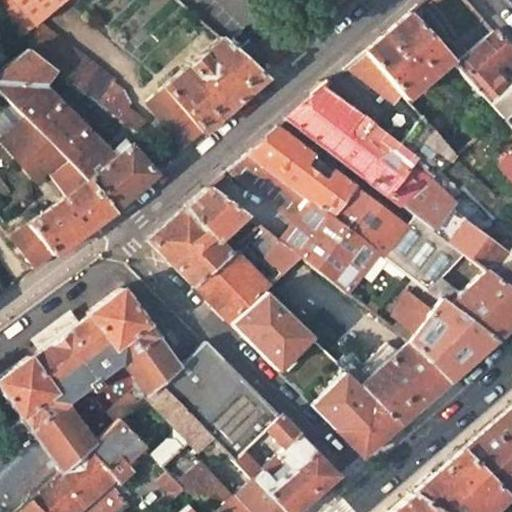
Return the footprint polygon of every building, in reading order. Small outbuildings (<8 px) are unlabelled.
[(8,0),(32,25),(36,21),(60,0),(8,0)] [(309,0),(263,40),(259,44),(266,52),(277,66),(324,25),(352,0),(309,0)] [(0,6),(0,30),(14,41),(15,40),(29,28),(0,6)] [(449,59),(414,21),(407,13),(383,33),(363,51),(401,94),(404,97),(449,59)] [(46,63),(97,102),(135,131),(144,120),(125,105),(128,101),(122,88),(113,81),(114,79),(36,21),(32,25),(29,28),(15,40),(26,48),(46,63)] [(453,64),(487,102),(511,80),(511,54),(500,41),(491,31),(453,64)] [(254,63),(238,49),(221,35),(148,100),(173,127),(166,133),(182,148),(194,137),(254,86),(267,74),(254,63)] [(253,37),(238,49),(254,63),(266,52),(259,44),(253,37)] [(62,158),(113,208),(155,172),(128,142),(103,162),(94,142),(30,82),(46,63),(26,48),(0,66),(0,97),(8,105),(21,118),(62,158)] [(363,51),(345,67),(391,105),(401,94),(363,51)] [(511,80),(487,102),(500,115),(511,129),(511,80)] [(455,154),(419,114),(394,142),(321,88),(283,120),(396,205),(427,179),(455,154)] [(0,141),(36,186),(45,180),(41,175),(45,172),(62,158),(21,118),(8,105),(0,111),(0,141)] [(354,185),(333,168),(320,185),(301,169),(313,153),(276,126),(257,143),(245,154),(308,201),(330,218),(351,189),(354,185)] [(160,167),(171,158),(164,153),(155,160),(160,167)] [(313,153),(301,169),(320,185),(333,168),(313,153)] [(233,164),(227,170),(293,221),(308,201),(245,154),(233,164)] [(511,154),(500,164),(511,177),(511,154)] [(65,195),(11,234),(35,265),(80,233),(101,218),(113,208),(62,158),(45,172),(65,195)] [(427,179),(396,205),(411,217),(429,230),(447,207),(451,201),(427,179)] [(221,234),(216,228),(222,222),(228,228),(242,215),(206,188),(146,240),(168,263),(190,284),(228,251),(216,238),(221,234)] [(402,228),(351,189),(330,218),(308,201),(293,221),(312,236),(296,255),(316,269),(347,293),(359,276),(377,252),(405,273),(430,292),(441,279),(461,254),(429,230),(411,217),(402,228)] [(461,254),(481,269),(511,292),(511,246),(505,253),(447,207),(429,230),(461,254)] [(293,221),(277,241),(279,242),(296,255),(312,236),(293,221)] [(221,234),(228,228),(222,222),(216,228),(221,234)] [(279,242),(277,241),(257,226),(246,236),(265,255),(279,242)] [(279,242),(265,255),(264,256),(279,272),(296,255),(279,242)] [(208,303),(226,321),(261,288),(262,286),(228,251),(190,284),(208,303)] [(377,252),(359,276),(371,284),(382,270),(399,282),(405,273),(377,252)] [(458,294),(453,290),(455,288),(441,279),(430,292),(439,299),(491,338),(492,339),(511,323),(511,321),(511,292),(481,269),(458,294)] [(0,472),(0,508),(3,511),(13,511),(29,498),(86,446),(91,442),(63,404),(66,401),(56,387),(109,348),(119,362),(123,359),(146,392),(159,380),(218,441),(234,457),(242,449),(264,427),(277,414),(221,357),(201,337),(177,362),(157,335),(159,333),(148,318),(146,321),(121,286),(86,311),(87,313),(29,356),(27,354),(0,373),(0,391),(17,415),(16,416),(26,431),(28,429),(36,440),(0,472)] [(261,288),(226,321),(274,369),(308,335),(261,288)] [(430,309),(410,292),(392,314),(413,331),(405,340),(445,380),(469,359),(491,338),(439,299),(430,309)] [(393,352),(358,385),(369,396),(396,423),(406,414),(434,390),(445,380),(405,340),(393,352)] [(351,377),(358,385),(393,352),(385,343),(351,377)] [(308,403),(359,455),(377,440),(396,423),(369,396),(358,385),(351,377),(343,369),(308,403)] [(159,380),(146,392),(144,394),(174,425),(192,442),(200,450),(211,442),(214,444),(218,441),(159,380)] [(130,389),(109,407),(119,417),(139,398),(130,389)] [(511,401),(492,419),(460,447),(506,493),(511,499),(511,401)] [(337,474),(277,414),(264,427),(280,445),(259,467),(242,449),(234,457),(250,474),(287,511),(292,511),(317,491),(337,474)] [(91,442),(86,446),(118,478),(130,467),(125,461),(143,445),(117,418),(91,442)] [(158,450),(153,455),(163,465),(192,442),(174,425),(174,440),(167,440),(158,446),(158,450)] [(118,478),(86,446),(29,498),(42,511),(117,511),(135,496),(118,478)] [(484,511),(506,493),(460,447),(436,467),(413,488),(408,491),(438,511),(484,511)] [(250,511),(232,493),(199,459),(175,478),(204,508),(206,506),(211,510),(212,511),(250,511)] [(287,511),(250,474),(232,493),(250,511),(287,511)] [(438,511),(408,491),(388,509),(384,511),(438,511)] [(42,511),(29,498),(13,511),(42,511)] [(212,511),(211,510),(208,511),(194,511),(183,500),(170,511),(171,511),(160,511),(157,509),(153,511),(212,511)]
